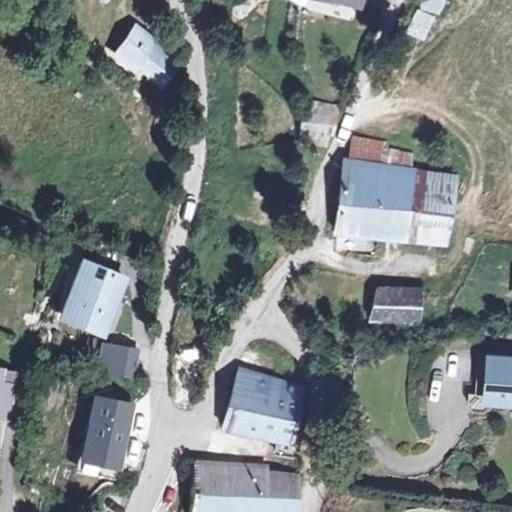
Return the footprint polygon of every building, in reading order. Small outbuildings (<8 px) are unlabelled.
[(168,63),(159,58),(163,48),(122,27),(105,58),(156,84),(168,63)] [(330,152),(344,115),(337,115),(337,107),(322,107),(321,119),(309,118),(307,137),(318,137),(317,151),(330,152)] [(358,148),(356,169),(383,171),(387,158),(387,150),(358,148)] [(343,240),(450,250),(457,182),(405,174),(408,159),(387,158),(383,171),(356,169),(350,168),(343,240)] [(62,285),(74,291),(62,317),(93,332),(120,277),(76,255),(62,285)] [(424,329),(427,297),(377,293),(374,325),(424,329)] [(135,352),(99,344),(91,381),(127,389),(135,352)] [(486,400),(511,402),(511,359),(491,357),(486,400)] [(299,431),(306,388),(252,382),(253,365),(239,364),(229,440),(299,444),(299,431)] [(128,405),(90,397),(78,458),(116,465),(128,405)] [(297,511),(300,477),(277,477),(275,471),(196,468),(195,511),(297,511)]
